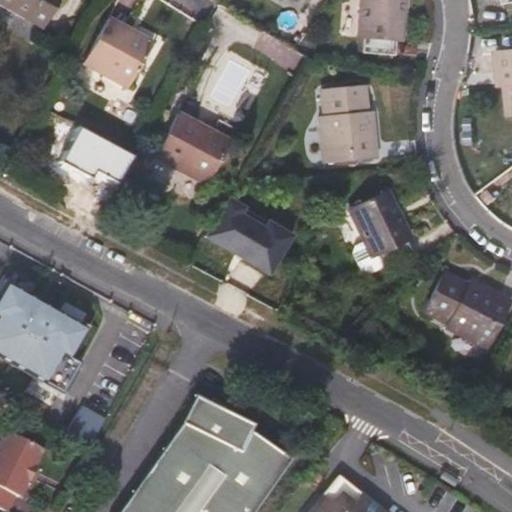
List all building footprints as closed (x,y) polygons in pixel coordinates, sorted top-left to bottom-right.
[(55,0),(0,0),(0,7),(39,30),(55,0)] [(401,0),(357,0),(354,38),(360,39),(359,52),(391,55),(392,41),(398,41),(401,0)] [(149,44),(104,20),(78,67),(123,90),(149,44)] [(511,50),(493,53),(495,72),(501,71),(506,115),(511,114),(511,50)] [(364,120),(361,88),(316,92),(319,117),(315,118),(319,163),(373,158),(369,120),(364,120)] [(227,143),(173,114),(149,158),(202,187),(227,143)] [(344,212),(360,243),(351,248),(349,255),(359,274),(364,276),(380,268),(381,269),(409,255),(402,242),(408,239),(385,192),(344,212)] [(285,224),(232,195),(207,239),(260,268),(285,224)] [(470,289),(441,274),(421,314),(443,325),(441,329),(481,350),(505,302),(472,285),(470,289)] [(0,357),(56,390),(73,361),(68,358),(63,355),(79,326),(74,323),(4,283),(0,281),(0,357)] [(251,417),(190,389),(178,416),(112,511),(247,511),(288,452),(247,425),(251,417)] [(68,435),(90,444),(102,416),(79,407),(68,435)] [(38,450),(2,433),(0,436),(0,511),(4,511),(11,498),(15,500),(24,481),(25,481),(31,468),(30,467),(38,450)] [(380,511),(333,476),(303,511),(380,511)]
